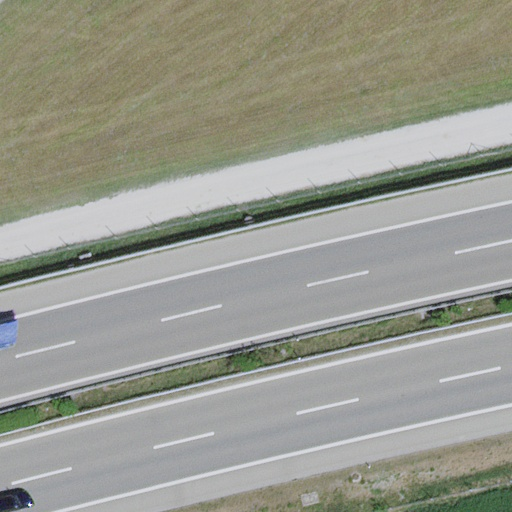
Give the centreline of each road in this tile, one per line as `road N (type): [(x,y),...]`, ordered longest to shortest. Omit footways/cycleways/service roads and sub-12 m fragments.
road 1 (track): [(0,247),(511,122)]
road 2 (motorway): [(0,489),(511,366)]
road 3 (motorway): [(511,241),(0,362)]
